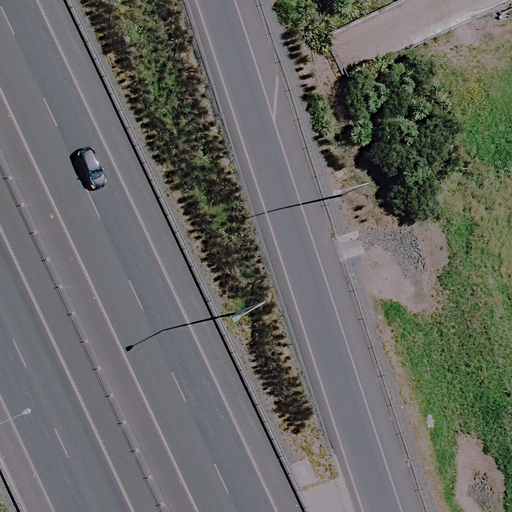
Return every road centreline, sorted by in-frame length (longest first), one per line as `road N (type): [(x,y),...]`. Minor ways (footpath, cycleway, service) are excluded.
road 1 (motorway): [(1,0),(240,511)]
road 2 (motorway): [(215,0),(387,511)]
road 3 (track): [(0,212),(468,0)]
road 4 (motorway): [(91,511),(0,316)]
